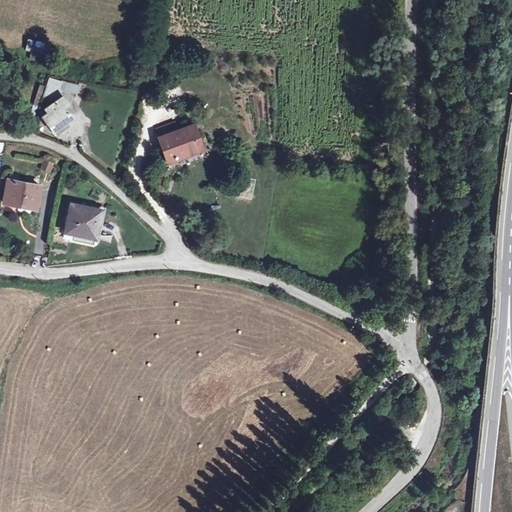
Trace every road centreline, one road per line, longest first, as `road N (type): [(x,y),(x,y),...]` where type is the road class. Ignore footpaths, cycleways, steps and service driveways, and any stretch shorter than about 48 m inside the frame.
road 1 (unclassified): [(411,351),(415,0)]
road 2 (residential): [(411,351),(313,297),(180,262)]
road 3 (motorway): [(511,271),(485,511)]
road 4 (unclassified): [(180,262),(168,235),(83,159),(0,130)]
road 5 (unclassified): [(371,511),(425,460),(437,424),(433,388),(411,351)]
road 6 (residential): [(180,262),(49,272),(0,266)]
